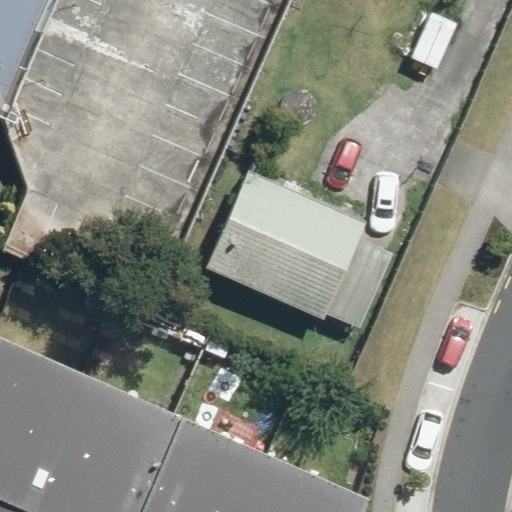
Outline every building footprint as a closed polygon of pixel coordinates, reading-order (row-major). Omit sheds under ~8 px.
[(103,0),(0,0),(0,108),(45,129),(103,0)] [(257,164),(211,260),(329,314),(372,218),(257,164)] [(1,337),(0,339),(0,511),(32,511),(94,380),(1,337)] [(94,380),(32,511),(138,511),(182,418),(95,378),(94,380)] [(256,511),(279,463),(182,418),(138,511),(256,511)] [(279,463),(256,511),(362,511),(368,500),(279,463)]
